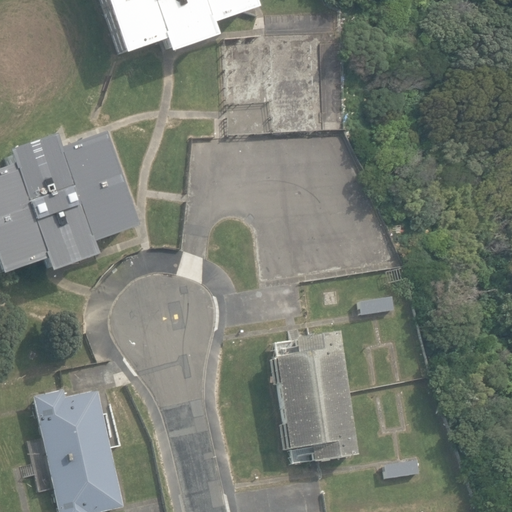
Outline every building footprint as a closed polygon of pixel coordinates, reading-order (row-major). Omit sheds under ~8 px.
[(98,0),(118,57),(157,43),(162,56),(209,39),(205,27),(249,11),(244,0),(98,0)] [(219,45),(223,106),(265,103),(267,134),(320,131),(314,39),(219,45)] [(0,273),(38,260),(43,275),(90,258),(85,245),(130,229),(123,210),(96,135),(53,151),(48,138),(2,155),(6,167),(0,168),(0,273)] [(356,301),(359,316),(392,310),(389,296),(356,301)] [(306,447),(308,462),(352,455),(333,333),(290,340),(292,354),(269,358),(283,450),(306,447)] [(43,461),(55,511),(96,511),(121,506),(93,390),(61,398),(59,391),(29,398),(43,461)] [(382,466),(384,479),(417,474),(415,461),(382,466)]
